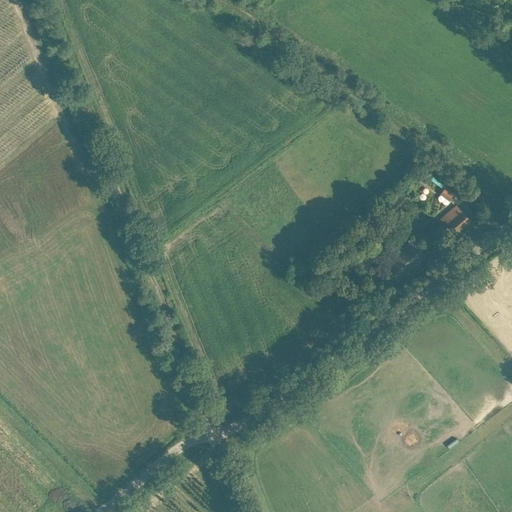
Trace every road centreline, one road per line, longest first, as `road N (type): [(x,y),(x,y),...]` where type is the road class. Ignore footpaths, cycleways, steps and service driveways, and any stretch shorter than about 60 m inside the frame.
road 1 (unclassified): [(102,511),(192,438),(266,410),(511,223)]
road 2 (track): [(211,434),(40,0)]
road 3 (track): [(225,0),(511,208)]
